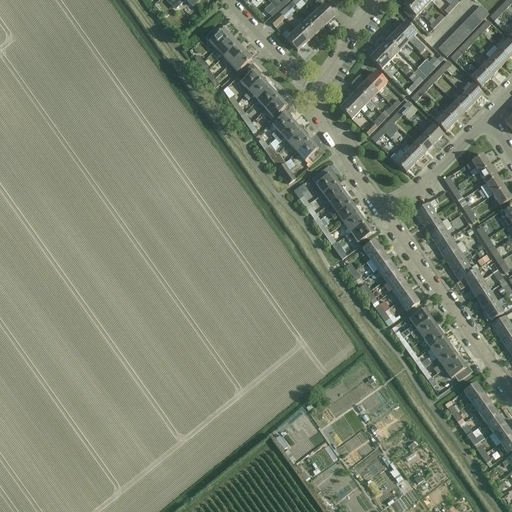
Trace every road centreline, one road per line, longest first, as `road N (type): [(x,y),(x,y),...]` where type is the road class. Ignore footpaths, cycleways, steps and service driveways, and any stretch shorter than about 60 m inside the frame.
road 1 (residential): [(511,394),(383,211)]
road 2 (residential): [(383,211),(485,117)]
road 3 (residential): [(383,211),(323,127),(318,93)]
road 4 (residential): [(318,93),(228,0)]
